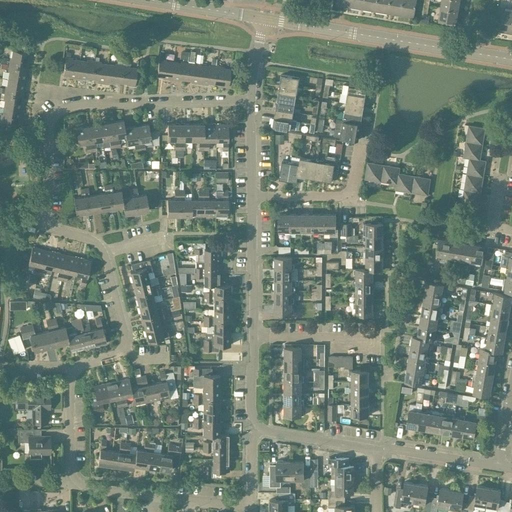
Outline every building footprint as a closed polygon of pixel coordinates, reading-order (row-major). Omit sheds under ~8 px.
[(350,0),(350,7),(362,9),(363,0),(350,0)] [(363,0),(362,9),(375,11),(376,0),(363,0)] [(376,0),(375,11),(387,14),(389,0),(376,0)] [(389,0),(387,14),(400,16),(402,0),(389,0)] [(402,0),(400,16),(413,18),(415,0),(402,0)] [(441,0),(440,6),(457,10),(458,0),(441,0)] [(457,10),(440,6),(438,19),(455,22),(457,10)] [(501,13),(498,31),(511,33),(511,25),(511,13),(504,12),(505,7),(500,6),(499,12),(501,13)] [(9,65),(27,68),(28,62),(29,62),(30,53),(13,51),(12,58),(10,58),(9,65)] [(78,79),(80,61),(73,60),(73,59),(66,58),(63,75),(70,76),(70,78),(78,79)] [(172,80),(174,62),(167,61),(167,60),(159,59),(157,77),(164,77),(163,79),(172,80)] [(80,61),(78,79),(86,80),(86,79),(92,79),(94,61),(87,60),(87,62),(80,61)] [(94,61),(92,79),(98,80),(98,81),(106,82),(109,65),(101,64),(102,62),(94,61)] [(174,62),(172,80),(179,81),(180,80),(186,81),(188,63),(182,62),(181,62),(181,63),(174,62)] [(188,63),(186,81),(192,81),(192,83),(200,84),(203,66),(195,65),(195,64),(194,64),(189,63),(188,63)] [(109,65),(106,82),(114,83),(114,82),(121,83),(123,65),(116,64),(116,65),(109,65)] [(8,79),(26,82),(27,74),(26,74),(27,68),(9,65),(8,72),(9,72),(8,79)] [(123,65),(121,83),(126,84),(126,85),(135,86),(137,68),(130,67),(130,66),(123,65)] [(203,66),(200,84),(208,85),(209,84),(215,85),(217,67),(216,67),(210,66),(210,67),(203,66)] [(217,67),(215,85),(221,85),(221,86),(229,87),(231,70),(224,69),(224,68),(220,67),(217,67)] [(280,84),(298,87),(299,78),(281,75),(280,84)] [(6,86),(5,93),(22,96),(23,90),(25,90),(26,82),(8,79),(7,86),(6,86)] [(278,92),(297,95),(298,87),(280,84),(278,92)] [(342,94),(347,95),(365,97),(367,89),(343,85),(342,94)] [(277,100),(295,103),(297,95),(278,92),(277,100)] [(5,100),(3,107),(21,110),(23,102),(21,102),(22,96),(5,93),(3,100),(5,100)] [(346,103),(364,105),(365,97),(347,95),(346,103)] [(275,109),(294,112),(295,103),(277,100),(275,109)] [(345,111),(362,114),(364,105),(346,103),(345,111)] [(21,110),(3,107),(2,115),(1,115),(0,122),(18,124),(19,119),(20,119),(21,110)] [(274,117),(292,120),(294,112),(275,109),(274,117)] [(343,120),(361,123),(362,114),(345,111),(343,120)] [(297,121),(292,120),(274,117),(273,126),(291,129),(296,129),(297,121)] [(361,123),(343,120),(337,119),(335,127),(359,131),(361,123)] [(111,123),(115,148),(121,147),(119,138),(126,137),(124,128),(125,128),(123,121),(111,123)] [(111,123),(99,125),(102,141),(103,146),(110,145),(110,147),(111,149),(115,148),(111,123)] [(149,124),(135,126),(141,152),(146,151),(145,147),(152,146),(159,145),(159,130),(150,132),(149,124)] [(167,135),(167,140),(174,140),(174,150),(180,150),(180,124),(167,124),(167,135)] [(180,124),(180,150),(185,150),(185,140),(192,140),(192,124),(180,124)] [(204,150),(204,124),(192,124),(192,140),(198,140),(198,150),(204,150)] [(216,141),(216,124),(204,124),(204,150),(209,150),(209,140),(216,141)] [(216,124),(216,141),(223,141),(223,150),(228,150),(228,125),(216,124)] [(87,126),(92,152),(97,151),(96,142),(102,141),(99,125),(87,126)] [(466,142),(483,144),(485,129),(468,125),(466,142)] [(77,133),(68,134),(70,147),(79,145),(79,144),(86,143),(87,153),(92,152),(87,126),(76,128),(77,133)] [(141,152),(135,126),(125,128),(124,128),(126,137),(127,145),(134,143),(136,153),(141,152)] [(334,136),(340,137),(358,140),(359,131),(335,127),(334,136)] [(483,144),(466,142),(463,157),(469,158),(480,160),(483,144)] [(292,156),(291,163),(288,181),(297,182),(298,176),(300,164),(299,164),(300,158),(292,156)] [(326,162),(323,180),(332,182),(335,158),(327,157),(326,162)] [(306,178),(309,160),(301,158),(300,158),(299,164),(300,164),(298,176),(306,178)] [(483,177),(484,171),(486,161),(480,160),(469,158),(467,174),(483,177)] [(309,160),(306,178),(314,179),(317,161),(309,160)] [(279,179),(288,181),(291,163),(282,161),(279,179)] [(317,161),(314,179),(323,180),(326,162),(317,161)] [(381,181),(384,165),(368,162),(365,179),(381,181)] [(381,181),(397,184),(399,173),(400,167),(384,165),(381,181)] [(216,172),(216,180),(228,180),(228,172),(216,172)] [(191,173),(191,180),(200,181),(200,173),(191,173)] [(412,192),(414,176),(399,173),(397,184),(396,190),(412,192)] [(483,177),(467,174),(464,190),(481,193),(483,177)] [(414,176),(412,192),(428,195),(430,178),(414,176)] [(122,198),(123,198),(122,190),(114,192),(114,191),(113,192),(111,184),(108,185),(112,212),(115,211),(114,209),(115,209),(115,208),(124,207),(122,198)] [(104,193),(97,194),(100,211),(109,210),(109,212),(112,212),(108,185),(103,185),(104,193)] [(89,216),(84,188),(80,189),(81,197),(74,198),(76,215),(85,213),(85,216),(89,216)] [(88,188),(84,188),(89,216),(91,215),(91,213),(100,211),(97,194),(90,196),(88,188)] [(139,196),(138,196),(137,188),(133,189),(137,216),(140,215),(139,212),(149,211),(146,195),(139,196)] [(130,197),(123,198),(122,198),(124,207),(125,215),(134,213),(134,216),(137,216),(133,189),(128,189),(130,197)] [(174,190),(174,199),(168,199),(167,215),(180,216),(180,190),(174,190)] [(192,216),(192,199),(184,199),(184,190),(180,190),(180,216),(192,216)] [(192,199),(192,216),(203,216),(204,190),(198,190),(198,199),(192,199)] [(215,216),(215,200),(208,199),(208,190),(204,190),(203,216),(215,216)] [(215,200),(215,216),(219,216),(219,218),(226,218),(226,216),(227,216),(228,200),(227,192),(227,190),(222,190),(222,191),(215,191),(215,200)] [(481,193),(464,190),(461,206),(478,209),(481,193)] [(279,214),(279,234),(290,234),(290,231),(291,231),(291,214),(280,214),(279,214)] [(297,231),(301,231),(302,231),(302,214),(291,214),(291,231),(290,231),(290,234),(296,234),(296,231),(297,231)] [(307,231),(313,231),(313,214),(302,214),(302,231),(301,231),(301,234),(307,234),(307,231)] [(319,231),(324,231),(325,231),(325,214),(313,214),(313,231),(313,234),(319,234),(319,231)] [(330,234),(330,231),(336,231),(336,214),(325,214),(325,231),(324,231),(324,234),(330,234)] [(342,223),(341,234),(346,234),(352,235),(352,223),(349,223),(342,223)] [(364,224),(364,235),(383,235),(383,224),(366,224),(364,224)] [(366,241),(366,246),(383,246),(383,235),(364,235),(363,241),(366,241)] [(443,256),(448,257),(450,241),(440,239),(437,255),(436,258),(442,259),(443,256)] [(454,258),(458,259),(459,259),(461,243),(450,241),(448,257),(447,260),(453,261),(454,258)] [(194,254),(204,254),(204,261),(220,261),(220,249),(205,249),(205,243),(197,243),(196,248),(194,248),(194,254)] [(465,260),(470,260),(470,261),(472,244),(461,243),(459,259),(458,259),(458,261),(458,265),(463,265),(464,262),(465,260)] [(475,264),(476,261),(481,262),(484,246),(472,244),(470,261),(470,260),(469,263),(475,264)] [(366,252),(366,257),(366,258),(383,258),(383,246),(366,246),(363,246),(363,252),(366,252)] [(35,265),(33,275),(39,276),(45,250),(33,247),(29,263),(35,265)] [(52,269),(56,253),(45,250),(39,276),(43,277),(44,273),(50,274),(52,269)] [(485,264),(492,265),(494,254),(487,252),(485,264)] [(59,270),(59,271),(56,280),(62,281),(68,255),(56,253),(52,269),(59,270)] [(67,282),(69,273),(75,274),(79,258),(68,255),(62,281),(67,282)] [(363,263),(366,263),(366,269),(373,269),(383,269),(383,258),(366,258),(366,257),(363,257),(363,263)] [(85,287),(87,277),(91,261),(79,258),(75,274),(82,276),(80,285),(85,287)] [(294,263),(292,263),(292,258),(275,258),(275,268),(292,269),(294,269),(294,263)] [(131,264),(132,271),(130,271),(133,283),(149,279),(148,272),(157,270),(154,259),(131,264)] [(220,261),(204,261),(204,262),(202,262),(196,262),(196,268),(194,268),(193,272),(220,273),(220,261)] [(275,268),(275,280),(292,280),(296,280),(298,280),(298,269),(294,269),(292,269),(275,268)] [(356,274),(356,275),(356,280),(373,280),(373,269),(366,269),(356,269),(354,269),(354,274),(356,274)] [(204,285),(213,285),(220,285),(220,273),(193,272),(193,278),(204,278),(204,285)] [(149,279),(133,283),(136,295),(161,288),(160,283),(151,285),(149,279)] [(511,279),(507,279),(504,279),(503,285),(506,285),(505,291),(511,291),(511,279)] [(275,280),(275,291),(292,291),(292,292),(294,292),(294,286),(296,286),(296,280),(292,280),(275,280)] [(354,286),(356,286),(356,291),(373,291),(373,280),(356,280),(354,280),(354,286)] [(427,282),(425,293),(442,296),(444,296),(445,290),(443,290),(444,285),(427,282)] [(220,285),(213,285),(213,292),(203,292),(203,297),(230,297),(230,285),(220,285)] [(161,288),(136,295),(139,306),(156,302),(155,301),(162,300),(161,294),(163,293),(161,288)] [(292,297),(292,292),(292,291),(275,291),(275,303),(292,303),(294,303),(294,297),(292,297)] [(356,297),(356,303),(373,303),(373,291),(356,291),(356,292),(354,291),(354,297),(356,297)] [(425,293),(423,304),(440,307),(442,307),(443,301),(441,301),(442,296),(425,293)] [(495,299),(494,304),(494,305),(510,307),(511,298),(511,296),(497,294),(497,293),(493,293),(492,298),(495,299)] [(213,309),(230,309),(230,297),(203,297),(203,302),(213,302),(213,309)] [(156,302),(139,306),(142,318),(167,312),(166,307),(157,309),(156,302)] [(292,308),(292,303),(275,303),(275,314),(292,314),(294,314),(294,308),(292,308)] [(354,308),(356,308),(356,314),(373,314),(373,303),(356,303),(354,303),(354,308)] [(423,304),(421,315),(438,318),(440,318),(441,312),(439,312),(440,307),(423,304)] [(491,304),(489,315),(508,318),(510,307),(494,305),(494,304),(491,304)] [(230,309),(213,309),(213,316),(203,316),(203,321),(230,321),(230,309)] [(167,312),(142,318),(145,329),(161,325),(159,319),(168,317),(167,312)] [(421,315),(420,326),(436,329),(438,329),(439,323),(437,323),(438,318),(421,315)] [(491,321),(490,326),(490,327),(506,330),(508,318),(489,315),(488,320),(491,321)] [(51,319),(53,329),(57,345),(69,342),(66,330),(65,326),(58,328),(56,318),(51,319)] [(80,318),(75,319),(83,349),(95,346),(91,330),(90,330),(89,323),(82,325),(80,318)] [(103,327),(100,318),(95,319),(97,328),(91,330),(95,346),(107,343),(103,327)] [(53,329),(51,319),(46,321),(48,330),(42,332),(46,348),(57,345),(53,329)] [(72,326),(66,327),(66,330),(69,342),(72,352),(83,349),(75,319),(70,320),(72,326)] [(213,333),(230,333),(230,321),(203,321),(203,326),(206,326),(206,333),(213,333)] [(28,326),(31,337),(34,351),(46,348),(42,332),(34,334),(32,325),(28,326)] [(172,330),(163,332),(161,325),(145,329),(148,341),(163,337),(163,338),(173,335),(172,330)] [(31,337),(28,326),(20,327),(22,339),(31,337)] [(418,337),(417,337),(430,339),(436,340),(437,334),(435,334),(436,329),(420,326),(418,337)] [(489,332),(488,337),(488,338),(505,341),(506,330),(490,327),(490,326),(487,326),(486,332),(489,332)] [(218,351),(219,345),(230,345),(230,333),(213,333),(213,340),(203,340),(203,351),(218,351)] [(413,336),(411,348),(428,350),(430,351),(431,345),(429,345),(430,339),(417,337),(413,336)] [(480,348),(486,348),(486,349),(497,351),(503,352),(505,341),(488,338),(488,337),(482,336),(480,348)] [(302,353),(302,347),(285,347),(285,359),(302,359),(302,360),(304,360),(304,353),(302,353)] [(480,354),(479,359),(495,362),(497,351),(486,349),(486,348),(480,348),(478,347),(477,353),(480,354)] [(411,348),(409,358),(428,362),(429,356),(427,355),(428,350),(411,348)] [(337,367),(337,356),(329,356),(329,367),(337,367)] [(345,356),(344,367),(344,368),(353,369),(353,356),(345,356)] [(409,358),(407,370),(424,373),(426,373),(428,362),(409,358)] [(478,364),(477,370),(494,373),(495,362),(479,359),(477,358),(476,364),(478,364)] [(285,359),(285,370),(302,371),(304,371),(304,360),(302,360),(302,359),(285,359)] [(193,380),(193,387),(203,387),(219,387),(219,375),(212,375),(211,375),(211,369),(193,368),(193,380)] [(475,369),(474,375),(473,375),(472,381),(492,384),(494,373),(477,370),(475,369)] [(302,376),(302,371),(285,370),(285,381),(302,381),(302,382),(304,382),(304,376),(302,376)] [(368,370),(353,370),(349,370),(349,376),(352,376),(352,381),(352,382),(368,382),(368,370)] [(424,373),(407,370),(405,381),(424,384),(425,378),(423,378),(424,373)] [(460,371),(452,370),(451,377),(456,378),(459,379),(460,371)] [(173,372),(172,372),(165,374),(164,372),(159,373),(161,382),(154,383),(158,399),(170,397),(169,391),(176,389),(173,373),(173,372)] [(141,377),(146,402),(158,399),(154,383),(148,385),(146,376),(141,377)] [(438,387),(445,388),(447,377),(443,376),(441,382),(439,382),(438,387)] [(131,388),(132,395),(134,405),(146,402),(141,377),(136,378),(138,387),(131,388)] [(132,395),(131,388),(129,378),(117,381),(123,407),(128,406),(125,396),(132,395)] [(105,384),(109,400),(116,398),(118,408),(123,407),(117,381),(105,384)] [(302,387),(302,382),(302,381),(285,381),(285,393),(302,393),(304,393),(304,387),(302,387)] [(352,388),(352,392),(352,393),(368,393),(368,382),(352,382),(352,381),(349,381),(349,388),(352,388)] [(472,386),(474,387),(473,392),(490,395),(492,384),(472,381),(472,386)] [(104,411),(102,401),(109,400),(105,384),(93,386),(96,395),(90,397),(93,414),(104,411)] [(219,387),(203,387),(203,394),(193,394),(193,399),(219,399),(219,387)] [(352,399),(352,404),(368,404),(368,393),(352,393),(352,392),(349,392),(349,399),(352,399)] [(302,398),(302,393),(285,393),(285,404),(302,404),(304,404),(304,398),(302,398)] [(49,394),(28,395),(16,395),(17,408),(33,408),(33,423),(45,423),(45,408),(49,408),(49,394)] [(203,411),(219,411),(219,399),(193,399),(193,404),(203,404),(203,411)] [(409,410),(406,427),(417,429),(420,412),(421,412),(422,403),(416,402),(416,405),(410,404),(409,410)] [(302,410),(302,404),(285,404),(285,416),(302,416),(304,416),(304,410),(302,410)] [(328,404),(328,420),(337,420),(337,404),(333,404),(328,404)] [(349,410),(352,410),(352,416),(368,416),(368,404),(352,404),(349,404),(349,410)] [(426,413),(421,412),(420,412),(417,429),(428,430),(431,414),(432,414),(432,411),(426,410),(426,413)] [(219,411),(203,411),(203,418),(193,418),(193,423),(219,423),(219,411)] [(431,414),(428,430),(440,432),(442,415),(443,416),(444,413),(438,412),(432,411),(432,414),(431,414)] [(442,415),(440,432),(451,434),(454,417),(455,415),(449,414),(444,413),(443,416),(442,415)] [(465,419),(462,436),(480,439),(484,416),(477,415),(477,418),(471,418),(470,420),(465,419)] [(459,418),(454,417),(451,434),(462,436),(465,419),(466,417),(460,416),(459,418)] [(213,435),(219,435),(219,423),(193,423),(192,428),(203,428),(203,435),(213,435)] [(31,429),(18,429),(18,435),(18,442),(28,442),(28,453),(29,453),(29,458),(41,458),(41,453),(50,453),(50,437),(40,437),(35,437),(31,437),(31,429)] [(213,435),(213,442),(203,442),(203,447),(229,447),(229,435),(219,435),(213,435)] [(99,449),(100,449),(97,465),(109,467),(111,450),(105,449),(106,440),(101,439),(99,449)] [(145,441),(143,450),(136,449),(135,454),(134,465),(145,467),(149,441),(145,441)] [(149,441),(145,467),(158,469),(160,453),(153,452),(155,442),(149,441)] [(111,450),(109,467),(121,469),(125,443),(120,442),(119,452),(111,450)] [(130,443),(125,443),(121,469),(133,470),(134,465),(135,454),(129,453),(130,443)] [(168,444),(167,454),(160,453),(158,469),(170,471),(172,457),(179,458),(181,446),(168,444)] [(213,459),(229,459),(229,447),(203,447),(202,452),(213,452),(213,459)] [(332,479),(335,479),(354,479),(354,465),(349,465),(349,459),(336,459),(336,458),(328,458),(328,466),(332,466),(332,479)] [(203,471),(202,477),(215,478),(215,471),(221,471),(229,471),(229,459),(213,459),(212,466),(203,466),(203,471)] [(270,467),(270,471),(270,487),(277,487),(277,486),(282,486),(282,480),(290,480),(290,462),(276,462),(276,467),(270,467)] [(290,462),(290,480),(302,480),(302,487),(310,487),(310,470),(304,470),(304,462),(290,462)] [(345,492),(354,492),(354,479),(335,479),(335,485),(332,485),(332,490),(328,490),(328,499),(345,499),(345,492)] [(407,502),(413,503),(416,484),(404,482),(403,489),(397,488),(394,505),(401,506),(406,507),(407,502)] [(416,484),(413,503),(424,505),(424,510),(430,511),(432,497),(426,496),(427,493),(428,486),(416,484)] [(474,504),(486,506),(489,488),(478,486),(476,497),(469,495),(468,503),(467,509),(474,510),(474,504)] [(432,497),(430,511),(436,511),(437,507),(449,508),(452,490),(440,488),(438,498),(432,497)] [(489,488),(486,506),(497,508),(496,511),(503,511),(505,501),(499,501),(500,497),(501,490),(489,488)] [(449,508),(448,511),(466,511),(467,509),(468,503),(462,502),(463,492),(452,490),(449,508)] [(270,500),(269,511),(288,511),(288,505),(292,505),(292,502),(295,502),(295,493),(290,493),(278,493),(278,500),(270,500)] [(345,499),(328,499),(328,508),(335,508),(334,511),(353,511),(354,506),(345,506),(345,499)] [(505,501),(503,511),(510,511),(511,511),(511,510),(511,499),(511,502),(505,501)]
